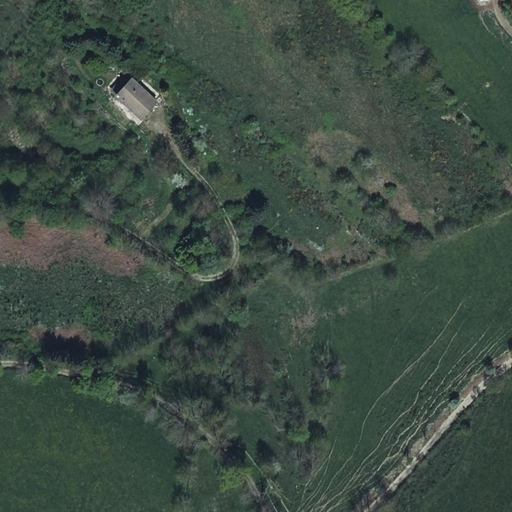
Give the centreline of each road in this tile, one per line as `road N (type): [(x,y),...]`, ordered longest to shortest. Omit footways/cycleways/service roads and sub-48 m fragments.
road 1 (residential): [(0,193),(90,207),(191,274),(215,280),(230,266),(233,246),(217,192),(147,109)]
road 2 (track): [(0,364),(66,374),(163,411),(258,511)]
road 3 (track): [(367,511),(486,384),(511,367)]
